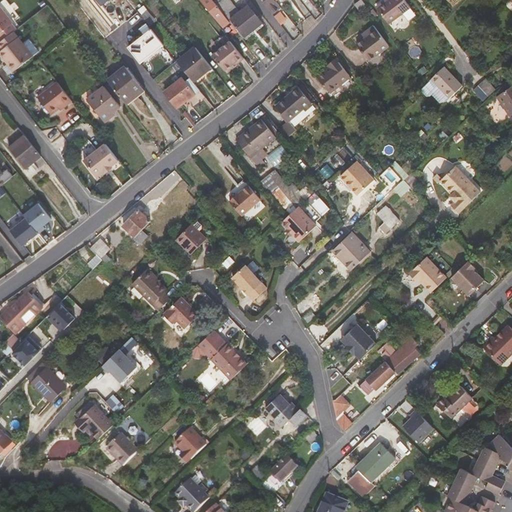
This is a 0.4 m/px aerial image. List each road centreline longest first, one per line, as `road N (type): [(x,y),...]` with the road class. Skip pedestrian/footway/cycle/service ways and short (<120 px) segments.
road 1 (residential): [(101,217),(282,67),(345,0)]
road 2 (residential): [(335,452),(511,283)]
road 3 (unknown): [(77,0),(191,143)]
road 4 (residential): [(101,217),(0,91)]
road 5 (residential): [(132,511),(79,478),(0,482)]
road 6 (unknown): [(0,479),(95,385)]
road 7 (residential): [(291,328),(310,356),(335,452)]
road 8 (residential): [(0,292),(101,217)]
